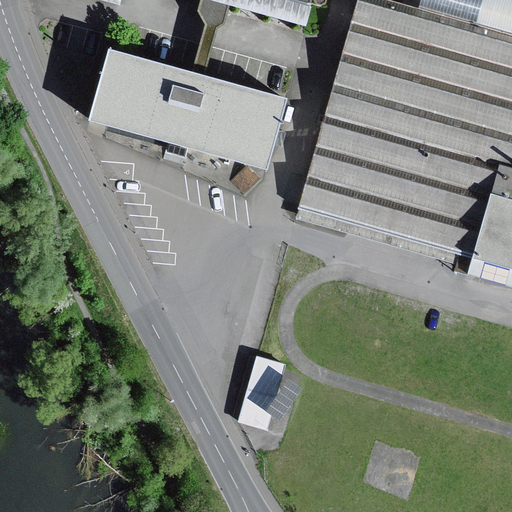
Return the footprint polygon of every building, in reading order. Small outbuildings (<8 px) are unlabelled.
[(67,0),(115,13),(118,0),(67,0)] [(176,0),(177,1),(197,7),(225,15),(298,37),(306,9),(309,14),(314,15),(318,13),(321,0),(176,0)] [(415,12),(371,0),(356,0),(297,212),(468,260),(463,279),(511,292),(511,38),(473,28),(415,12)] [(480,0),(418,0),(415,12),(473,28),(480,0)] [(511,0),(480,0),(473,28),(511,38),(511,0)] [(225,15),(197,7),(194,17),(201,30),(188,82),(201,86),(213,33),(221,29),(225,15)] [(188,82),(103,58),(83,129),(164,152),(163,157),(183,162),(184,158),(261,179),(281,108),(201,86),(188,82)] [(285,367),(254,358),(234,426),(265,435),(285,367)]
